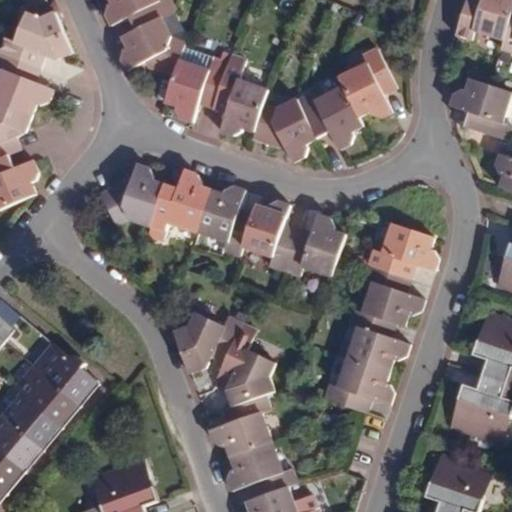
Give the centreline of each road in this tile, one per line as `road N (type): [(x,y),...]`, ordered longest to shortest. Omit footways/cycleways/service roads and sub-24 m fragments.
road 1 (residential): [(433,151),(465,215),(461,249),(372,511)]
road 2 (residential): [(37,224),(148,321),(216,511)]
road 3 (residential): [(125,121),(162,142),(317,193),(361,188),(433,151)]
road 4 (residential): [(433,151),(425,98),(445,0)]
road 5 (residential): [(37,224),(125,121)]
road 6 (residential): [(73,0),(125,121)]
